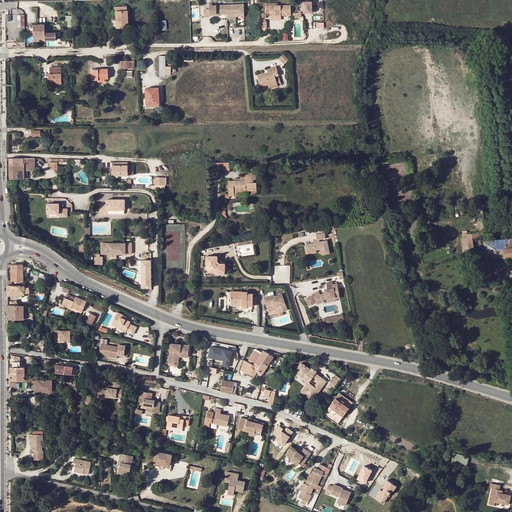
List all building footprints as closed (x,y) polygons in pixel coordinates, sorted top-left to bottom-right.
[(210,17),(210,16),(210,14),(219,14),(227,14),(227,19),(236,19),(236,16),(236,15),(244,14),(244,4),(227,4),(213,5),(213,3),(210,3),(210,9),(205,9),(205,17),(210,17)] [(271,5),(271,3),(267,3),(267,13),(270,13),(271,15),(281,15),(281,11),(287,12),(287,15),(291,15),(291,5),(279,5),(271,5)] [(115,7),(116,25),(124,25),(128,24),(127,6),(115,7)] [(313,6),(304,6),(304,17),(313,17),(313,6)] [(55,36),(55,32),(44,33),(44,24),(33,24),(33,41),(39,41),(39,39),(44,39),(44,40),(56,40),(55,36)] [(288,60),(282,54),(278,59),(283,64),(288,60)] [(269,72),(267,73),(257,76),(260,87),(268,84),(268,86),(276,83),(274,77),(278,75),(275,66),(268,69),(269,72)] [(56,83),(56,82),(61,82),(61,67),(49,67),(50,73),(48,73),(48,83),(56,83)] [(92,80),(98,80),(98,78),(105,78),(108,78),(107,68),(92,69),(92,80)] [(159,88),(146,88),(147,104),(160,103),(159,88)] [(35,158),(10,158),(10,179),(24,179),(24,175),(27,175),(27,173),(26,173),(26,171),(35,171),(35,158)] [(112,165),(112,174),(117,174),(117,176),(128,176),(128,165),(112,165)] [(233,180),(228,180),(228,188),(233,188),(233,190),(228,190),(228,194),(229,196),(234,196),(234,191),(247,190),(252,190),(257,190),(257,182),(254,182),(254,180),(259,179),(258,172),(253,172),(253,168),(248,168),(248,172),(246,172),(246,176),(241,177),(241,178),(241,180),(233,180)] [(229,196),(228,194),(225,194),(225,198),(237,198),(236,193),(247,193),(247,190),(234,191),(234,196),(229,196)] [(99,214),(107,214),(107,210),(114,210),(114,209),(117,208),(118,210),(125,210),(125,200),(107,199),(107,204),(99,205),(99,214)] [(59,203),(48,202),(48,213),(59,213),(59,217),(67,217),(67,208),(60,208),(59,203)] [(476,238),(475,234),(467,235),(471,261),(480,260),(479,256),(474,257),(471,239),(476,238)] [(511,238),(484,241),(485,260),(511,257),(511,238)] [(317,242),(312,244),(303,245),(304,253),(308,252),(313,251),(313,250),(318,249),(318,250),(319,251),(320,251),(322,255),(327,254),(325,242),(320,243),(320,242),(317,242)] [(100,243),(100,254),(107,254),(116,254),(118,254),(117,252),(120,252),(120,254),(125,254),(131,254),(131,243),(100,243)] [(100,254),(94,254),(94,264),(103,264),(103,256),(100,256),(100,254)] [(217,262),(217,258),(217,257),(207,256),(207,265),(209,265),(209,275),(215,275),(215,274),(220,274),(220,270),(225,270),(225,264),(222,264),(219,263),(217,262)] [(22,264),(11,264),(11,281),(23,281),(23,270),(22,264)] [(29,273),(31,269),(23,266),(23,264),(22,264),(23,270),(29,273)] [(315,302),(316,304),(322,301),(321,299),(326,297),(334,296),(334,297),(339,297),(336,282),(333,283),(333,281),(326,282),(327,287),(326,287),(327,289),(324,290),(324,291),(319,294),(318,293),(313,296),(313,295),(305,298),(309,306),(315,302)] [(24,285),(8,285),(8,294),(23,295),(24,295),(24,285)] [(242,296),(231,296),(231,303),(242,303),(242,306),(242,308),(247,308),(247,306),(256,306),(257,306),(257,298),(253,298),(253,294),(248,294),(248,292),(242,292),(242,296)] [(62,305),(66,307),(67,305),(72,307),(82,312),(87,301),(76,297),(75,298),(74,301),(69,299),(71,296),(68,294),(66,298),(65,297),(62,305)] [(264,299),(267,310),(277,307),(279,313),(282,312),(287,310),(282,294),(275,297),(274,295),(264,299)] [(277,307),(267,310),(268,312),(275,310),(278,317),(283,315),(282,312),(279,313),(277,307)] [(24,320),(28,320),(27,312),(25,312),(9,312),(9,319),(24,319),(24,320)] [(117,312),(112,324),(127,331),(130,323),(124,320),(124,318),(121,317),(123,314),(117,312)] [(96,316),(90,313),(86,322),(92,325),(96,316)] [(343,314),(323,318),(324,323),(344,319),(343,314)] [(137,326),(130,323),(127,331),(134,334),(137,326)] [(72,332),(58,332),(58,344),(67,344),(67,342),(72,342),(72,332)] [(170,342),(169,353),(168,363),(176,364),(176,361),(179,362),(179,357),(180,357),(188,357),(189,345),(170,342)] [(107,345),(101,344),(100,351),(106,352),(106,355),(117,357),(118,354),(124,355),(126,346),(119,344),(119,347),(107,345)] [(216,349),(211,348),(210,355),(222,358),(225,359),(224,366),(229,367),(230,360),(232,351),(224,349),(216,347),(216,349)] [(268,366),(277,354),(270,351),(268,354),(263,350),(261,353),(256,349),(249,359),(255,363),(261,368),(264,364),(268,366)] [(11,368),(20,368),(20,357),(11,355),(11,368)] [(263,375),(268,366),(264,364),(261,368),(255,363),(254,366),(247,362),(243,360),(238,372),(239,375),(243,377),(245,373),(247,373),(245,376),(252,379),(253,376),(255,377),(259,372),(263,375)] [(308,390),(305,388),(302,393),(312,400),(326,382),(316,374),(318,373),(314,370),(313,372),(302,363),(295,373),(309,383),(314,377),(319,381),(315,387),(312,385),(308,390)] [(73,367),(56,364),(55,372),(76,375),(77,368),(73,368),(73,367)] [(11,372),(11,381),(32,380),(32,389),(35,389),(36,380),(36,376),(25,376),(25,373),(11,372)] [(334,391),(337,387),(340,383),(342,380),(337,376),(335,379),(333,378),(330,382),(332,383),(331,385),(333,387),(331,389),(334,391)] [(112,379),(111,388),(110,387),(108,387),(98,391),(101,399),(106,396),(121,398),(122,389),(119,389),(120,380),(112,379)] [(52,380),(37,380),(37,392),(52,392),(52,382),(52,380)] [(223,381),(221,392),(233,395),(236,395),(237,386),(237,383),(223,381)] [(269,401),(274,402),(276,389),(265,387),(264,395),(270,396),(269,401)] [(148,410),(158,412),(160,401),(154,400),(155,399),(151,398),(153,392),(141,390),(139,403),(149,405),(148,410)] [(340,394),(325,415),(338,424),(353,403),(340,394)] [(212,411),(210,420),(216,421),(215,424),(225,426),(227,415),(218,413),(219,408),(212,407),(212,411)] [(212,411),(205,410),(202,426),(208,427),(209,422),(210,420),(212,411)] [(180,418),(177,417),(168,415),(165,430),(170,431),(171,428),(182,430),(183,427),(188,428),(189,423),(184,421),(179,420),(180,418)] [(237,429),(244,430),(245,428),(253,430),(253,432),(260,434),(262,422),(247,419),(247,417),(240,416),(237,429)] [(280,424),(273,433),(278,436),(276,439),(285,444),(295,431),(287,425),(285,428),(280,424)] [(31,443),(32,443),(32,451),(34,450),(34,460),(44,459),(44,450),(43,450),(43,443),(43,434),(31,434),(31,443)] [(293,447),(286,457),(303,467),(311,454),(304,449),(302,453),(293,447)] [(156,451),(153,462),(169,466),(171,455),(156,451)] [(468,465),(470,456),(455,452),(453,461),(468,465)] [(120,457),(122,458),(120,465),(118,473),(124,475),(125,472),(129,473),(134,456),(121,453),(120,457)] [(76,461),(75,466),(84,468),(84,472),(89,473),(91,461),(74,457),(73,461),(76,461)] [(328,475),(331,467),(328,466),(326,470),(319,466),(317,470),(314,469),(313,472),(312,471),(310,477),(309,476),(306,481),(317,486),(321,476),(326,479),(328,475)] [(229,483),(226,494),(233,496),(235,491),(242,492),(245,482),(237,480),(238,475),(226,473),(225,477),(227,477),(225,482),(229,483)] [(383,493),(378,500),(383,504),(389,496),(390,497),(397,487),(388,480),(382,487),(384,489),(382,492),(383,493)] [(312,489),(315,491),(317,486),(306,481),(304,486),(302,485),(299,492),(301,493),(298,499),(302,501),(308,503),(311,496),(309,495),(312,489)] [(499,492),(499,489),(500,485),(490,483),(489,488),(492,488),(488,504),(494,505),(495,502),(497,502),(509,505),(511,495),(502,493),(499,492)] [(339,498),(337,502),(347,506),(351,495),(342,491),(343,489),(335,485),(334,488),(329,486),(325,494),(330,496),(331,495),(339,498)] [(375,497),(378,500),(383,493),(382,492),(380,490),(375,497)]
